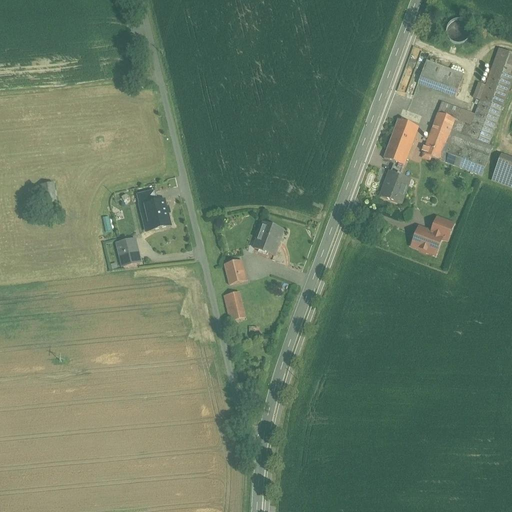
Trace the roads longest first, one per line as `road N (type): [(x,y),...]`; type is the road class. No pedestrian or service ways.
road 1 (secondary): [(263,436),(280,369),(416,0)]
road 2 (unclassified): [(138,0),(239,410),(244,425),(263,436)]
